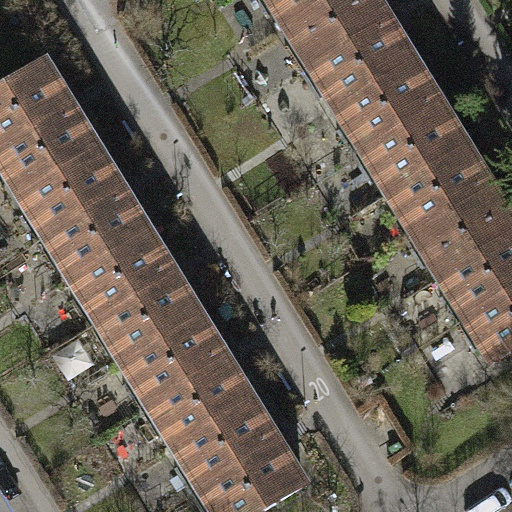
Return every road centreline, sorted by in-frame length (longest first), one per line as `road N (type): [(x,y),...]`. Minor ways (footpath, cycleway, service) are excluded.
road 1 (residential): [(398,511),(83,0)]
road 2 (residential): [(448,0),(511,104)]
